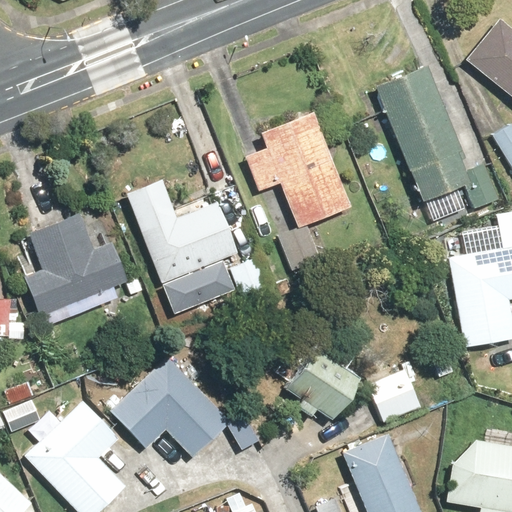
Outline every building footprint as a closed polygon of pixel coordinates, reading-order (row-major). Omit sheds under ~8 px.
[(511,34),(492,18),(460,59),(511,100),(511,34)] [(421,65),(369,86),(414,196),(466,175),(421,65)] [(344,207),(305,111),(253,132),(259,146),(240,154),(255,192),(275,184),(293,228),(344,207)] [(511,128),(508,122),(487,136),(509,170),(511,167),(511,128)] [(151,181),(119,194),(156,285),(232,254),(210,202),(167,219),(151,181)] [(72,212),(21,233),(36,270),(15,279),(31,318),(121,283),(105,242),(87,249),(72,212)] [(511,245),(444,257),(460,347),(511,338),(504,300),(511,298),(511,245)] [(246,258),(222,269),(239,306),(263,296),(246,258)] [(354,378),(306,347),(279,389),(328,420),(354,378)] [(224,421),(163,357),(105,413),(140,450),(161,430),(187,456),(224,421)] [(399,370),(359,388),(376,425),(416,407),(399,370)] [(77,399),(19,455),(74,511),(94,511),(121,487),(93,459),(115,437),(77,399)] [(414,511),(382,435),(336,454),(360,511),(414,511)] [(446,464),(439,501),(475,508),(474,511),(511,511),(511,446),(468,439),(446,464)] [(0,511),(19,511),(26,506),(0,480),(0,511)] [(343,511),(336,494),(306,507),(307,511),(343,511)] [(254,511),(248,498),(224,508),(225,511),(254,511)]
